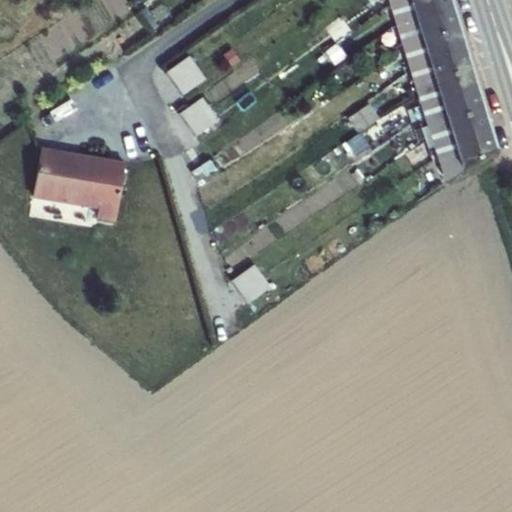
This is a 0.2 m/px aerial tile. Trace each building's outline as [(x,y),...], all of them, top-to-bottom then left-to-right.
[(451,0),(388,0),(441,174),(448,182),(497,149),(451,0)] [(186,63),(164,78),(179,102),(202,87),(186,63)] [(199,104),(176,119),(191,143),(214,127),(199,104)] [(357,130),(377,116),(369,104),(349,117),(357,130)] [(281,109),(244,131),(252,145),(290,123),(281,109)] [(124,167),(40,153),(32,202),(98,213),(97,222),(114,225),(124,167)] [(249,274),(225,291),(242,314),(265,297),(249,274)]
